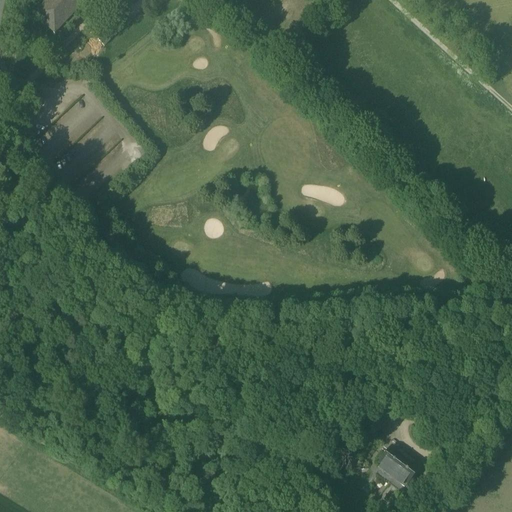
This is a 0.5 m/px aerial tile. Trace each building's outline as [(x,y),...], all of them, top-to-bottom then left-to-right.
[(51,0),(47,5),(35,17),(56,36),(90,0),(51,0)] [(113,17),(93,38),(106,49),(125,28),(113,17)] [(388,419),(379,412),(369,426),(378,433),(388,419)] [(420,468),(393,447),(380,464),(395,476),(407,485),(420,468)] [(395,476),(388,485),(400,494),(407,485),(395,476)] [(388,485),(375,501),(386,510),(400,494),(388,485)]
